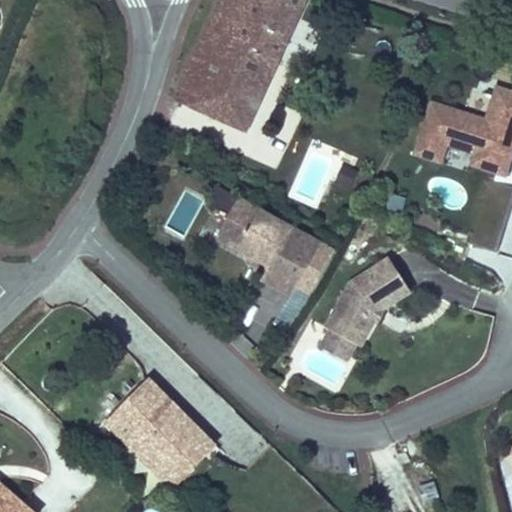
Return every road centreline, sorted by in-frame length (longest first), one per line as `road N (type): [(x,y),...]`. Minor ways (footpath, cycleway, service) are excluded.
road 1 (residential): [(77,226),(260,406),(321,434),(386,432),(484,388),(511,363)]
road 2 (tertiary): [(77,226),(124,141),(152,51)]
